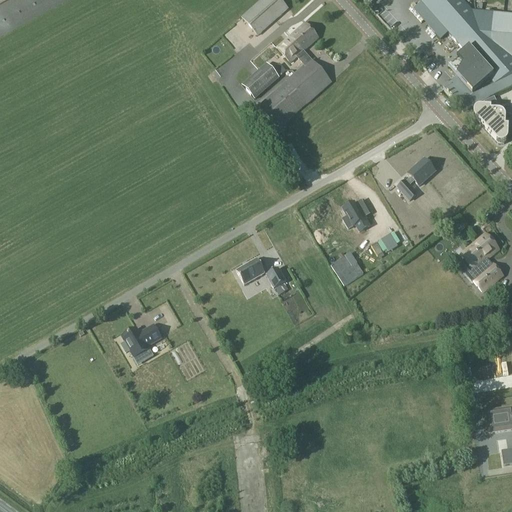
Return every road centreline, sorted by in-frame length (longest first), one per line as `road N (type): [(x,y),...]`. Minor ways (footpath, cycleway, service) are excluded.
road 1 (unclassified): [(0,367),(441,112)]
road 2 (unclassified): [(441,112),(339,0)]
